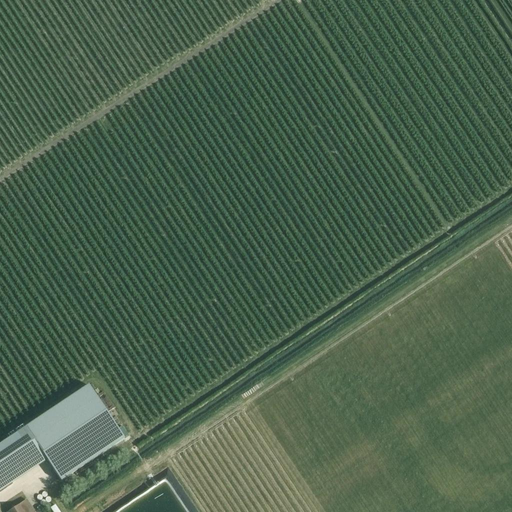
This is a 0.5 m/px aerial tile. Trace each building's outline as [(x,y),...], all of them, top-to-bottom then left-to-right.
[(0,483),(25,467),(43,455),(61,482),(125,439),(89,386),(0,445),(0,483)] [(152,469),(151,470),(151,471),(153,474),(156,473),(157,473),(165,467),(161,462),(158,465),(153,468),(152,469)] [(133,482),(132,483),(133,485),(134,487),(137,486),(145,480),(142,475),(139,477),(134,481),(133,482)] [(114,495),(112,496),(114,498),(115,500),(118,499),(125,494),(126,494),(123,489),(120,491),(116,493),(115,494),(114,495)] [(103,502),(90,511),(91,511),(98,511),(100,511),(107,506),(103,502)]
